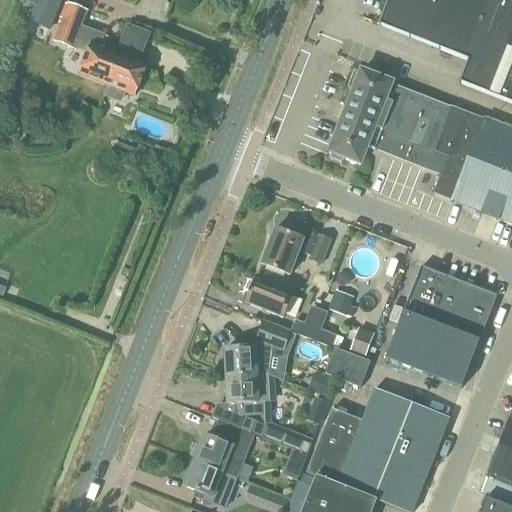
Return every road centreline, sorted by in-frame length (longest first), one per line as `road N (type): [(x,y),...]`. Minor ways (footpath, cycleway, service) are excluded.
road 1 (secondary): [(79,511),(223,150)]
road 2 (unclassified): [(223,150),(508,254),(511,272)]
road 3 (unclassified): [(511,291),(430,511)]
road 4 (unknown): [(307,12),(511,108)]
road 5 (secondary): [(223,150),(282,0)]
